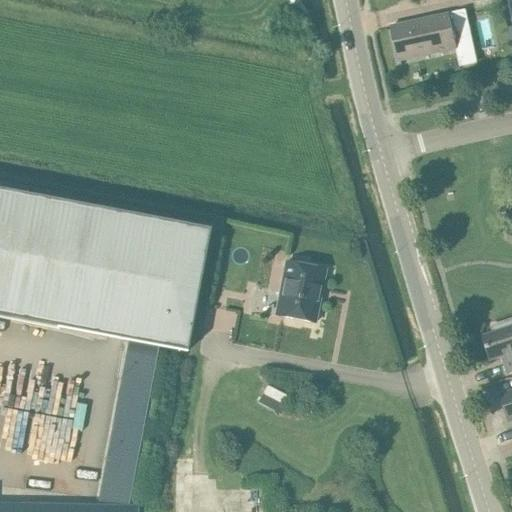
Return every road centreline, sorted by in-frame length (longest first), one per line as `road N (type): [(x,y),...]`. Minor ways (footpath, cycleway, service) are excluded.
road 1 (tertiary): [(490,511),(379,154)]
road 2 (tertiary): [(379,154),(344,0)]
road 3 (residential): [(379,154),(511,122)]
